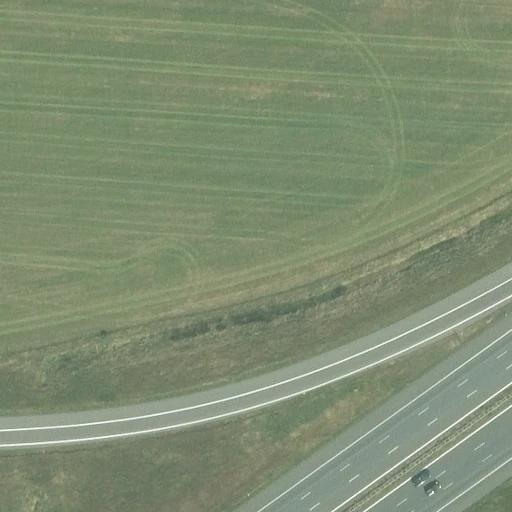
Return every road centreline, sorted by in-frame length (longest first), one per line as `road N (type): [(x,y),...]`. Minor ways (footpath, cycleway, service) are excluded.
road 1 (motorway): [(511,288),(404,344),(241,404),(116,430),(0,439)]
road 2 (motorway): [(511,355),(294,511)]
road 3 (motorway): [(402,511),(511,432)]
